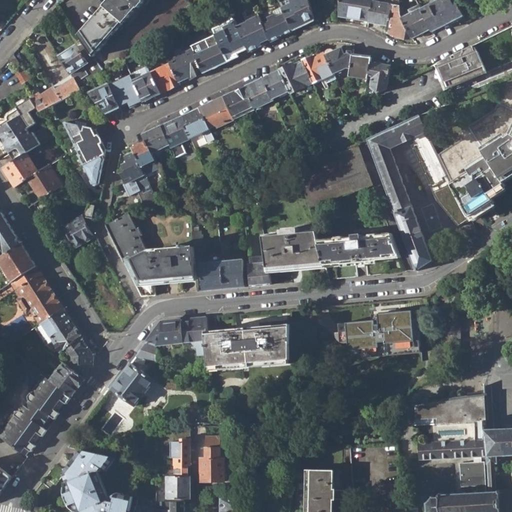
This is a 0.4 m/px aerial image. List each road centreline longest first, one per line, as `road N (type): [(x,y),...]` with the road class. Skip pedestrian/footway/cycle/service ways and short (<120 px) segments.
road 1 (residential): [(115,361),(148,313),(432,281),(511,227)]
road 2 (residential): [(511,11),(425,55),(352,37),(315,38),(125,128)]
road 3 (residential): [(0,186),(115,361)]
road 4 (residential): [(115,361),(9,511)]
